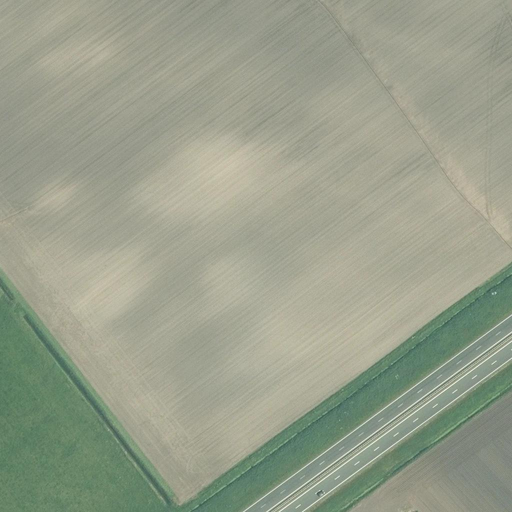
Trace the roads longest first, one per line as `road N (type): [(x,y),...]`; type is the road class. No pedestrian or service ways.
road 1 (trunk): [(511,325),(257,511)]
road 2 (trunk): [(292,511),(511,350)]
